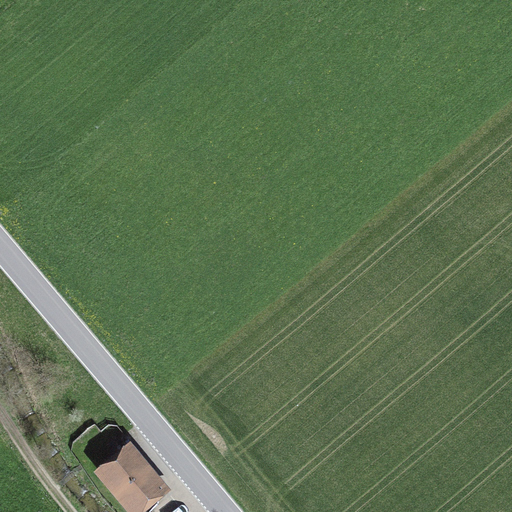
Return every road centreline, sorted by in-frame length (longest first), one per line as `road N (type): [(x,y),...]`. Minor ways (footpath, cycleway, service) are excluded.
road 1 (tertiary): [(222,511),(0,247)]
road 2 (track): [(0,414),(69,511)]
